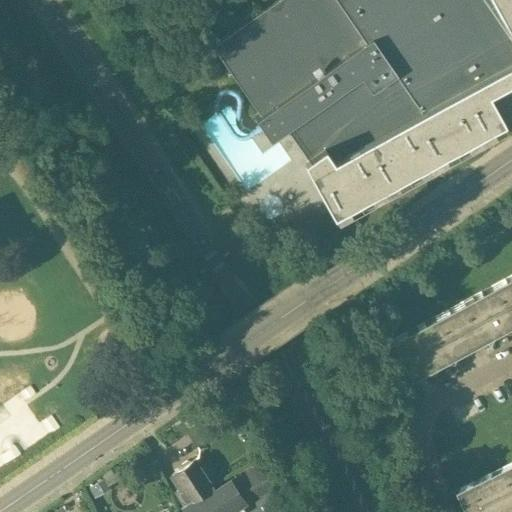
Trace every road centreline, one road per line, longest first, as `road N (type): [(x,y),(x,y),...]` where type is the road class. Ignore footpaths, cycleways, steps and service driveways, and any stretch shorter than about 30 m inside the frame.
road 1 (tertiary): [(1,511),(511,160)]
road 2 (secondary): [(367,511),(280,359),(41,0)]
road 3 (residential): [(443,511),(421,422),(436,400),(511,360)]
